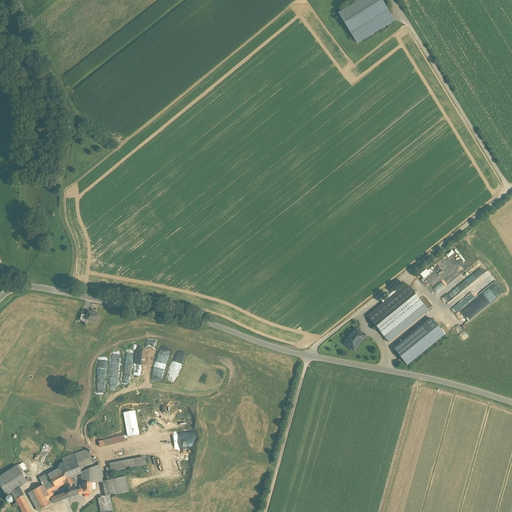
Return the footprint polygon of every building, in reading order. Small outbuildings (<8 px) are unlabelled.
[(358,43),(394,22),(381,0),(363,0),(340,13),(358,43)] [(157,236),(163,234),(152,211),(147,214),(157,236)] [(425,278),(429,283),(435,278),(431,273),(425,278)] [(481,295),(488,305),(504,293),(497,283),(481,295)] [(407,285),(384,304),(383,304),(367,317),(384,337),(423,305),(407,285)] [(458,300),(460,306),(462,305),(462,308),(466,307),(465,303),(467,303),(465,298),(458,300)] [(456,305),(448,311),(452,316),(460,310),(456,305)] [(99,314),(89,312),(88,316),(87,320),(97,323),(99,314)] [(431,319),(394,349),(407,366),(444,335),(431,319)] [(356,329),(346,342),(346,345),(352,350),(355,349),(365,336),(356,329)] [(483,362),(476,375),(483,380),(486,374),(491,377),(490,378),(493,380),(493,378),(499,382),(504,373),(483,362)] [(123,413),(128,437),(139,435),(134,411),(123,413)] [(126,442),(124,435),(99,441),(100,447),(126,442)] [(74,454),(62,459),(64,463),(60,465),(59,469),(63,472),(65,474),(67,479),(70,478),(73,476),(81,473),(95,467),(88,449),(74,454)] [(144,457),(111,465),(111,467),(112,473),(145,465),(144,457)] [(18,466),(21,472),(27,469),(23,463),(18,466)] [(17,466),(0,476),(0,485),(7,496),(12,493),(18,489),(28,483),(17,466)] [(99,466),(81,473),(81,483),(83,483),(92,483),(96,483),(97,483),(102,483),(101,472),(99,466)] [(63,472),(59,469),(48,475),(51,480),(51,481),(55,487),(64,482),(67,489),(74,485),(70,478),(67,479),(65,474),(63,472)] [(43,485),(51,481),(48,475),(40,480),(43,485)] [(126,477),(113,480),(116,495),(129,492),(126,477)] [(108,481),(103,482),(106,497),(110,496),(116,495),(113,480),(108,481)] [(43,485),(33,491),(43,509),(53,504),(51,500),(55,498),(50,489),(55,487),(51,481),(43,485)] [(92,483),(83,483),(83,489),(78,491),(79,495),(83,494),(92,494),(92,490),(92,483)] [(70,493),(66,495),(65,494),(62,496),(63,500),(70,498),(79,495),(78,491),(77,490),(75,485),(74,485),(67,489),(70,493)] [(15,500),(22,496),(18,489),(12,493),(15,500)] [(43,509),(33,491),(29,493),(38,511),(43,509)] [(31,511),(22,496),(15,500),(21,511),(31,511)] [(55,498),(51,500),(53,504),(60,501),(58,496),(55,498)] [(106,497),(98,498),(100,511),(112,511),(110,496),(106,497)]
